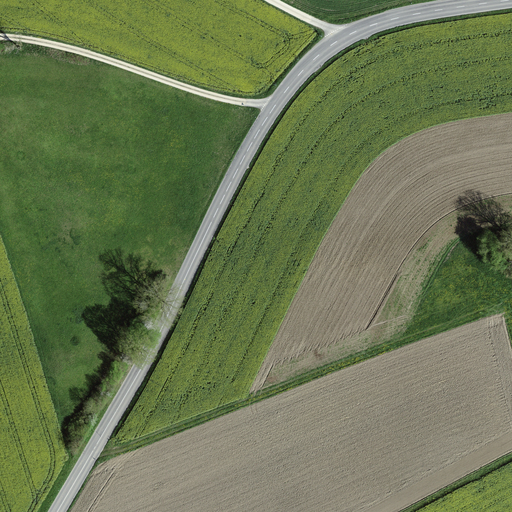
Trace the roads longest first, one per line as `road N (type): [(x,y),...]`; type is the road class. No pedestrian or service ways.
road 1 (primary): [(56,511),(151,349),(264,120),(306,65),(381,21),(509,0)]
road 2 (track): [(0,36),(275,104)]
